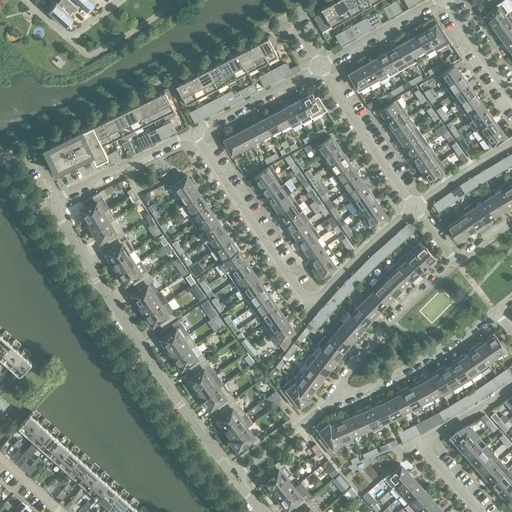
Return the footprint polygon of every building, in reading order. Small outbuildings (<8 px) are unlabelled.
[(74,12),(78,7),(70,0),(59,0),(57,3),(56,1),(52,5),(48,10),(65,25),(66,24),(69,24),(71,23),(72,20),(72,17),(73,16),(70,14),(72,11),(74,12)] [(76,0),(87,10),(88,9),(90,9),(93,7),(94,5),(94,2),(94,1),(93,0),(76,0)] [(352,14),(343,0),(332,0),(331,1),(342,20),(352,14)] [(361,9),(356,0),(343,0),(352,14),(361,9)] [(371,3),(369,0),(356,0),(361,9),(371,3)] [(497,6),(485,14),(492,23),(509,11),(501,0),(496,4),(497,6)] [(342,20),(331,1),(321,7),(319,9),(318,12),(318,14),(313,17),(322,31),(342,20)] [(391,7),(388,2),(382,6),(385,11),(391,7)] [(386,14),(389,19),(396,15),(393,10),(386,14)] [(511,14),(509,11),(492,23),(498,32),(510,23),(511,22),(511,14)] [(365,22),(371,18),(368,13),(362,17),(365,22)] [(366,25),(369,30),(376,26),(373,21),(366,25)] [(511,22),(510,23),(498,32),(505,41),(511,35),(511,22)] [(449,41),(438,23),(425,30),(433,44),(435,49),(449,41)] [(345,33),(352,30),(349,24),(342,28),(345,33)] [(425,30),(416,35),(423,49),(426,54),(435,49),(433,44),(425,30)] [(346,36),(349,41),(356,38),(353,32),(346,36)] [(267,36),(257,41),(267,61),(278,55),(273,47),(275,45),(276,42),(275,39),(273,36),(270,35),(267,36)] [(416,35),(406,41),(414,54),(423,49),(416,35)] [(267,61),(257,41),(257,42),(247,47),(257,66),(267,61)] [(414,54),(406,41),(397,46),(404,59),(407,64),(417,59),(414,54)] [(397,46),(387,51),(395,64),(398,70),(407,64),(404,59),(397,46)] [(257,66),(247,47),(237,52),(247,71),(257,66)] [(387,51),(378,57),(385,70),(388,75),(398,70),(395,64),(387,51)] [(247,71),(237,52),(227,57),(237,76),(247,71)] [(237,76),(227,57),(217,63),(227,82),(237,76)] [(385,70),(378,57),(369,62),(376,75),(378,79),(379,80),(388,75),(385,70)] [(369,62),(359,67),(366,80),(369,84),(378,79),(376,75),(369,62)] [(227,82),(217,63),(207,68),(216,87),(227,82)] [(301,69),(298,63),(281,72),(284,77),(301,69)] [(454,64),(442,73),(438,76),(444,85),(448,82),(460,74),(454,64)] [(349,73),(357,86),(355,87),(358,91),(369,84),(366,80),(359,67),(349,73)] [(216,87),(207,68),(196,73),(206,92),(216,87)] [(264,71),(257,74),(260,80),(266,76),(264,71)] [(206,92),(196,73),(187,78),(186,78),(196,97),(206,92)] [(460,74),(448,82),(444,85),(451,94),(455,91),(467,82),(460,74)] [(407,86),(416,81),(414,77),(405,82),(407,86)] [(196,97),(186,78),(173,85),(177,93),(180,92),(186,103),(196,97)] [(261,83),(264,88),(271,84),(268,79),(261,83)] [(243,81),(237,85),(239,90),(246,87),(243,81)] [(398,92),(407,86),(405,82),(395,87),(398,92)] [(467,82),(455,91),(451,94),(457,103),(461,100),(473,91),(467,82)] [(398,92),(395,87),(386,93),(388,97),(398,92)] [(167,88),(153,95),(165,119),(176,113),(168,98),(171,97),(167,88)] [(427,88),(423,91),(428,97),(432,94),(427,88)] [(241,93),(244,98),(250,95),(248,89),(241,93)] [(473,91),(461,100),(457,103),(463,112),(467,109),(479,100),(473,91)] [(223,92),(216,95),(219,101),(226,97),(223,92)] [(326,109),(317,96),(314,98),(311,93),(301,98),(308,112),(311,117),(326,109)] [(379,102),(388,97),(386,93),(376,98),(379,102)] [(165,119),(153,95),(143,100),(153,119),(163,114),(165,119)] [(301,98),(292,103),(299,117),(301,122),(311,117),(308,112),(301,98)] [(369,108),(379,102),(376,98),(366,104),(369,108)] [(399,110),(400,109),(403,107),(397,98),(380,109),(387,119),(399,110)] [(153,119),(143,100),(133,105),(143,124),(153,119)] [(221,103),(223,109),(230,105),(227,100),(221,103)] [(479,100),(467,109),(463,112),(469,120),(486,109),(479,100)] [(203,102),(196,106),(199,111),(206,107),(203,102)] [(299,117),(292,103),(282,109),(289,122),(292,127),(301,122),(299,117)] [(143,124),(133,105),(123,110),(132,129),(143,124)] [(434,112),(430,106),(426,109),(430,115),(434,112)] [(440,106),(436,109),(440,115),(444,112),(440,106)] [(399,110),(387,119),(393,127),(405,119),(409,116),(403,107),(400,109),(399,110)] [(282,109),(273,114),(280,127),(289,122),(282,109)] [(492,117),(486,109),(469,120),(476,129),(492,117)] [(132,129),(123,110),(122,110),(123,111),(120,113),(120,111),(113,115),(122,134),(124,139),(135,134),(132,129)] [(200,114),(203,119),(210,116),(207,110),(200,114)] [(450,121),(444,112),(440,115),(446,124),(450,121)] [(273,114),(263,119),(270,132),(280,127),(273,114)] [(122,134),(113,115),(105,118),(106,120),(103,121),(103,120),(102,120),(112,139),(122,134)] [(498,126),(492,117),(476,129),(482,138),(486,135),(498,126)] [(170,119),(163,122),(165,128),(172,125),(170,119)] [(263,119),(254,124),(260,137),(270,132),(263,119)] [(405,119),(393,127),(399,136),(411,128),(405,119)] [(112,139),(102,120),(92,125),(102,144),(112,139)] [(457,129),(450,121),(446,124),(453,132),(457,129)] [(260,137),(254,124),(244,129),(251,142),(260,137)] [(89,148),(95,162),(96,161),(96,160),(106,155),(107,156),(108,156),(102,144),(92,125),(82,130),(81,128),(80,129),(81,130),(80,130),(81,132),(76,134),(75,132),(44,147),(56,170),(86,155),(84,151),(89,148)] [(411,128),(399,136),(405,145),(418,137),(422,134),(416,125),(411,128)] [(498,126),(486,135),(482,138),(489,147),(505,135),(498,126)] [(167,131),(169,136),(176,133),(174,127),(167,131)] [(149,129),(142,132),(145,138),(152,135),(149,129)] [(244,129),(234,134),(241,147),(244,151),(253,146),(251,142),(244,129)] [(231,152),(241,147),(234,134),(224,139),(231,152)] [(418,137),(405,145),(411,154),(424,145),(428,143),(422,134),(418,137)] [(330,135),(313,147),(320,156),(337,144),(330,135)] [(146,141),(149,146),(156,143),(153,137),(146,141)] [(122,142),(124,148),(131,145),(129,139),(122,142)] [(430,154),(431,154),(434,151),(428,143),(424,145),(411,154),(418,163),(430,154)] [(326,165),(343,153),(337,144),(320,156),(326,165)] [(126,151),(128,156),(135,153),(133,147),(126,151)] [(430,154),(418,163),(424,172),(436,163),(440,160),(434,151),(431,154),(430,154)] [(343,153),(326,165),(332,174),(349,162),(343,153)] [(294,162),(289,155),(285,158),(289,165),(294,162)] [(108,166),(115,163),(112,157),(105,161),(108,166)] [(302,159),(298,162),(302,168),(306,165),(302,159)] [(430,181),(447,169),(440,160),(436,163),(424,172),(430,181)] [(300,171),(294,162),(289,165),(296,174),(300,171)] [(338,183),(355,171),(349,162),(332,174),(338,183)] [(273,176),(277,173),(270,164),(254,175),(261,185),(273,176)] [(308,168),(304,171),(308,178),(312,175),(308,168)] [(344,192),(362,180),(355,171),(338,183),(344,192)] [(279,185),(283,182),(277,173),(273,176),(261,185),(267,193),(279,185)] [(179,194),(193,184),(195,182),(192,178),(189,179),(186,175),(169,187),(175,196),(179,194)] [(318,184),(312,175),(308,178),(314,186),(318,184)] [(474,175),(470,178),(473,184),(478,181),(474,175)] [(511,182),(510,179),(500,184),(511,203),(511,182)] [(362,180),(344,192),(351,201),(368,189),(362,180)] [(285,194),(289,191),(290,191),(284,182),(283,182),(279,185),(267,193),(273,202),(285,194)] [(312,189),(308,183),(304,185),(308,191),(312,189)] [(193,184),(179,194),(185,202),(181,205),(182,205),(199,193),(193,184)] [(325,192),(318,184),(314,186),(320,195),(325,192)] [(491,190),(494,194),(503,209),(507,206),(508,209),(511,206),(511,203),(500,184),(491,190)] [(126,190),(133,201),(138,198),(132,187),(126,190)] [(455,188),(451,191),(454,196),(459,193),(455,188)] [(361,207),(374,197),(368,189),(351,201),(357,210),(361,207)] [(84,222),(109,207),(99,191),(87,199),(90,204),(78,211),(84,222)] [(292,203),(295,200),(289,191),(285,194),(273,202),(279,211),(292,203)] [(328,198),(325,192),(320,195),(324,201),(328,198)] [(199,193),(182,205),(188,214),(205,202),(199,193)] [(494,194),(484,200),(495,217),(500,214),(498,211),(503,209),(494,194)] [(472,202),(475,207),(484,221),(488,218),(490,220),(495,217),(484,200),(481,196),(472,202)] [(374,197),(361,207),(367,215),(363,218),(380,206),(374,197)] [(298,212),(302,209),(295,200),(292,203),(279,211),(285,220),(298,212)] [(324,207),(320,201),(316,203),(321,209),(324,207)] [(194,223),(211,211),(205,202),(188,214),(194,223)] [(463,209),(466,213),(477,229),(482,226),(480,223),(484,221),(475,207),(472,202),(463,209)] [(332,204),(328,207),(332,213),(337,210),(332,204)] [(380,206),(363,218),(369,227),(386,215),(380,206)] [(109,207),(84,222),(91,232),(115,218),(109,207)] [(304,221),(308,218),(302,209),(298,212),(285,220),(288,224),(286,226),(289,231),(292,229),(304,221)] [(200,232),(217,220),(211,211),(194,223),(200,232)] [(466,213),(457,219),(467,233),(470,230),(472,233),(477,229),(466,213)] [(112,241),(124,233),(121,228),(115,218),(91,232),(97,243),(109,236),(112,241)] [(310,230),(314,227),(308,218),(304,221),(292,229),(298,238),(310,230)] [(337,224),(333,218),(328,221),(333,227),(337,224)] [(448,225),(459,242),(464,238),(463,236),(467,233),(457,219),(448,225)] [(205,241),(224,229),(217,220),(200,232),(198,233),(204,242),(205,241)] [(345,222),(341,225),(345,231),(349,228),(345,222)] [(406,226),(402,229),(406,234),(410,230),(406,226)] [(320,236),(314,227),(310,230),(298,238),(304,247),(316,239),(320,236)] [(216,247),(230,238),(224,229),(205,241),(211,250),(216,247)] [(124,233),(112,241),(115,246),(103,253),(110,264),(134,249),(124,233)] [(167,242),(163,235),(159,238),(163,245),(167,242)] [(230,238),(216,247),(223,256),(236,247),(230,238)] [(316,239),(304,247),(310,256),(322,248),(316,239)] [(394,245),(390,240),(386,243),(390,248),(394,245)] [(431,264),(436,260),(420,241),(411,248),(426,265),(429,262),(431,264)] [(327,244),(322,248),(310,256),(316,265),(329,256),(333,253),(327,244)] [(426,265),(411,248),(403,255),(420,274),(424,270),(422,268),(426,265)] [(134,249),(110,264),(116,274),(134,263),(128,253),(134,249)] [(227,271),(244,259),(238,250),(225,259),(224,259),(219,263),(225,272),(227,271)] [(377,260),(372,255),(369,259),(373,264),(377,260)] [(420,274),(403,255),(395,262),(410,279),(413,276),(415,278),(420,274)] [(329,256),(316,265),(323,274),(335,266),(329,256)] [(138,283),(150,275),(140,259),(134,263),(116,274),(123,285),(134,277),(138,283)] [(237,277),(251,268),(244,259),(227,271),(233,280),(237,277)] [(410,279),(395,262),(386,270),(403,288),(408,284),(406,282),(410,279)] [(239,289),(257,277),(251,268),(237,277),(233,280),(239,288),(239,289)] [(403,288),(386,270),(378,278),(394,294),(397,291),(399,293),(403,288)] [(361,276),(356,272),(352,276),(357,280),(361,276)] [(150,275),(138,283),(141,288),(130,295),(136,306),(160,290),(160,289),(154,293),(148,284),(153,280),(150,275)] [(195,281),(190,275),(186,278),(191,284),(195,281)] [(257,277),(239,289),(245,298),(263,286),(257,277)] [(394,294),(378,278),(371,286),(374,290),(388,304),(392,299),(390,297),(394,294)] [(343,284),(340,288),(344,292),(348,289),(343,284)] [(263,286),(245,298),(252,307),(269,295),(263,286)] [(344,292),(340,288),(336,292),(341,296),(344,292)] [(160,290),(136,306),(143,316),(161,304),(167,300),(160,290)] [(388,304),(374,290),(366,297),(379,309),(382,306),(384,308),(388,304)] [(269,295),(252,307),(258,315),(275,303),(269,295)] [(366,297),(358,305),(373,319),(377,315),(375,313),(379,309),(366,297)] [(165,324),(177,316),(167,300),(161,304),(143,316),(150,326),(161,318),(165,324)] [(328,301),(324,305),(329,310),(333,306),(328,301)] [(264,324),(281,312),(275,303),(258,315),(264,324)] [(329,310),(324,305),(321,309),(326,313),(329,310)] [(373,319),(358,305),(351,314),(364,325),(367,322),(369,323),(373,319)] [(364,325),(351,314),(347,311),(340,319),(344,322),(359,335),(363,331),(361,329),(364,325)] [(270,333),(287,321),(281,312),(264,324),(270,333)] [(215,320),(220,327),(224,324),(220,317),(215,320)] [(189,333),(178,318),(166,326),(170,332),(158,339),(165,349),(189,333)] [(313,319),(309,323),(314,327),(318,323),(313,319)] [(294,330),(287,321),(270,333),(268,335),(274,343),(278,340),(284,349),(291,340),(287,335),(294,330)] [(359,335),(344,322),(337,330),(350,341),(353,338),(355,340),(359,335)] [(337,330),(329,339),(345,351),(348,347),(346,345),(350,341),(337,330)] [(490,338),(486,341),(496,355),(504,349),(508,353),(511,349),(511,348),(503,338),(499,341),(493,332),(488,336),(490,338)] [(189,333),(165,349),(172,359),(196,343),(189,333)] [(1,335),(0,335),(0,355),(11,343),(7,340),(6,341),(1,336),(2,335),(1,335)] [(345,351),(329,339),(324,335),(317,344),(318,345),(322,348),(336,358),(339,355),(341,356),(345,351)] [(496,355),(486,341),(482,344),(480,341),(475,345),(487,361),(496,355)] [(11,343),(0,355),(0,358),(9,366),(21,352),(17,349),(16,350),(11,345),(12,344),(11,343)] [(196,343),(172,359),(179,370),(190,362),(194,367),(206,358),(202,353),(197,357),(190,347),(196,343)] [(336,358),(322,348),(318,345),(311,353),(316,357),(331,369),(335,364),(333,362),(336,358)] [(487,361),(475,345),(470,348),(472,351),(468,353),(481,371),(490,365),(487,361)] [(21,352),(9,366),(19,375),(31,361),(27,358),(26,358),(20,354),(21,353),(21,352)] [(481,371),(468,353),(464,356),(463,354),(458,357),(471,378),(481,371)] [(245,358),(250,364),(254,361),(249,355),(245,358)] [(331,369),(316,357),(309,365),(323,376),(326,372),(328,373),(331,369)] [(471,378),(458,357),(452,360),(454,363),(450,365),(461,384),(471,378)] [(193,390),(217,373),(206,358),(194,367),(197,372),(186,380),(193,390)] [(323,376),(309,365),(302,374),(318,386),(322,381),(320,379),(323,376)] [(461,384),(450,365),(446,368),(444,365),(439,368),(452,390),(461,384)] [(452,390),(439,368),(434,371),(435,374),(431,376),(443,395),(452,390)] [(318,386),(302,374),(299,371),(293,378),(293,377),(292,378),(307,396),(312,389),(315,391),(318,386)] [(200,400),(224,383),(217,373),(193,390),(200,400)] [(443,395),(431,376),(427,379),(426,376),(421,379),(430,397),(440,391),(442,395),(443,395)] [(8,387),(13,382),(9,378),(3,383),(8,387)] [(307,396),(292,378),(279,388),(290,402),(294,398),(298,403),(302,400),(304,402),(309,398),(307,396)] [(430,397),(421,379),(415,382),(417,385),(412,387),(422,407),(433,401),(430,397)] [(224,383),(200,400),(208,410),(219,402),(222,407),(234,398),(224,383)] [(422,407),(412,387),(408,389),(407,387),(401,389),(413,412),(422,407)] [(413,412),(401,389),(396,392),(397,395),(393,397),(401,412),(410,407),(413,412)] [(274,400),(282,409),(287,405),(279,396),(274,400)] [(401,412),(393,397),(389,399),(388,397),(382,399),(391,417),(401,412)] [(234,398),(222,407),(226,412),(215,420),(222,430),(245,413),(234,398)] [(391,417),(382,399),(377,402),(378,404),(373,406),(382,427),(383,426),(381,422),(391,417)] [(369,408),(368,406),(362,408),(372,431),(382,427),(373,406),(369,408)] [(372,431),(362,408),(357,410),(358,413),(354,415),(361,431),(370,427),(372,431)] [(500,426),(504,423),(494,412),(490,415),(500,426)] [(252,422),(245,413),(222,430),(230,439),(247,427),(252,422)] [(29,414),(18,427),(28,436),(40,422),(36,419),(36,420),(29,414)] [(361,431),(354,415),(349,417),(348,414),(343,417),(353,440),(353,439),(351,435),(361,431)] [(353,440),(343,417),(337,419),(338,422),(330,425),(344,443),(353,440)] [(489,426),(493,423),(488,417),(484,421),(489,426)] [(40,422),(28,436),(33,440),(38,445),(50,431),(46,428),(45,429),(40,424),(41,423),(40,422)] [(330,425),(328,423),(323,427),(325,429),(321,432),(325,437),(320,441),(331,455),(345,444),(344,443),(330,425)] [(497,428),(493,423),(489,426),(493,431),(497,428)] [(478,436),(471,428),(472,428),(469,424),(456,431),(451,436),(450,435),(450,436),(462,450),(474,440),(478,436)] [(247,427),(230,439),(237,449),(248,441),(252,446),(264,437),(259,432),(254,436),(247,427)] [(50,431),(38,445),(48,454),(60,440),(56,437),(55,437),(50,433),(51,432),(50,431)] [(478,436),(474,440),(462,450),(470,458),(481,448),(485,444),(478,436)] [(17,448),(22,443),(18,439),(13,445),(17,448)] [(511,444),(507,439),(503,442),(508,447),(511,444)] [(27,457),(38,445),(33,440),(28,448),(23,453),(27,457)] [(60,440),(48,454),(58,463),(70,449),(66,445),(65,446),(60,441),(61,441),(60,440)] [(315,443),(310,447),(318,457),(323,453),(315,443)] [(485,444),(481,448),(470,458),(477,466),(488,456),(493,452),(485,444)] [(70,449),(58,463),(62,467),(53,480),(57,484),(80,458),(76,454),(75,455),(70,450),(70,449)] [(493,452),(488,456),(477,466),(484,474),(495,464),(500,460),(493,452)] [(37,466),(42,460),(38,456),(32,462),(37,466)] [(80,458),(68,471),(77,480),(90,466),(86,463),(85,464),(80,459),(80,458)] [(280,458),(268,468),(272,472),(264,479),(266,482),(264,484),(269,491),(286,477),(279,468),(284,464),(280,458)] [(500,460),(495,464),(484,474),(491,482),(502,472),(507,468),(500,460)] [(392,487),(397,483),(409,472),(401,464),(390,474),(388,473),(383,477),(392,487)] [(47,475),(52,469),(48,465),(42,471),(47,475)] [(90,466),(77,480),(82,484),(72,498),(76,501),(87,489),(100,475),(96,472),(95,473),(89,468),(90,467),(90,466)] [(511,473),(507,468),(502,472),(491,482),(499,490),(510,480),(511,477),(511,473)] [(351,469),(346,473),(350,478),(355,474),(351,469)] [(342,489),(349,484),(340,472),(333,478),(342,489)] [(409,472),(397,483),(392,487),(399,495),(400,495),(416,481),(409,472)] [(100,475),(87,489),(97,498),(109,484),(105,480),(105,481),(99,476),(100,475)] [(286,477),(269,491),(277,500),(294,487),(286,477)] [(511,477),(510,480),(499,490),(506,498),(511,492),(511,477)] [(416,481),(400,495),(407,503),(423,489),(416,481)] [(62,489),(66,492),(72,487),(67,483),(62,489)] [(109,484),(97,498),(107,506),(119,493),(115,489),(114,490),(109,485),(110,484),(109,484)] [(294,487),(277,500),(282,507),(285,505),(287,508),(295,501),(299,506),(310,497),(307,492),(301,496),(294,487)] [(351,487),(347,490),(352,496),(356,492),(351,487)] [(423,489),(407,503),(415,511),(418,507),(430,497),(423,489)] [(119,493),(107,506),(112,511),(110,511),(119,511),(129,502),(125,498),(124,499),(119,494),(120,493),(119,493)] [(310,497),(299,506),(303,511),(301,511),(320,511),(322,511),(310,497)] [(430,497),(418,507),(415,511),(429,511),(437,505),(430,497)] [(91,504),(87,500),(82,506),(86,510),(91,504)] [(15,508),(11,504),(7,508),(11,511),(13,510),(15,511),(34,511),(31,509),(22,501),(15,508)] [(129,502),(119,511),(137,511),(139,510),(135,507),(134,508),(129,503),(129,502)]
